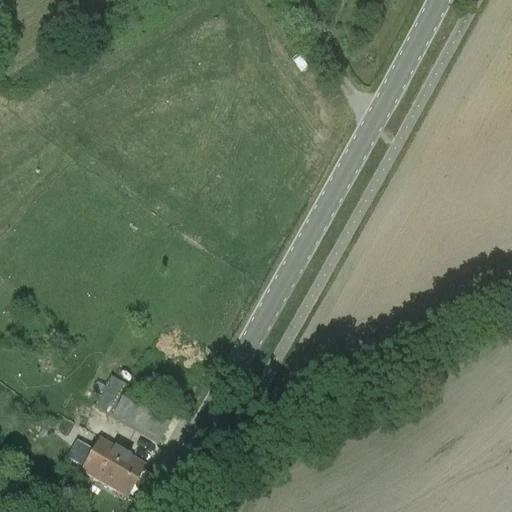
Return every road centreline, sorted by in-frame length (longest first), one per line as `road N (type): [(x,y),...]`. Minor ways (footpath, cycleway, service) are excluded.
road 1 (secondary): [(156,511),(437,0)]
road 2 (track): [(301,0),(368,126)]
